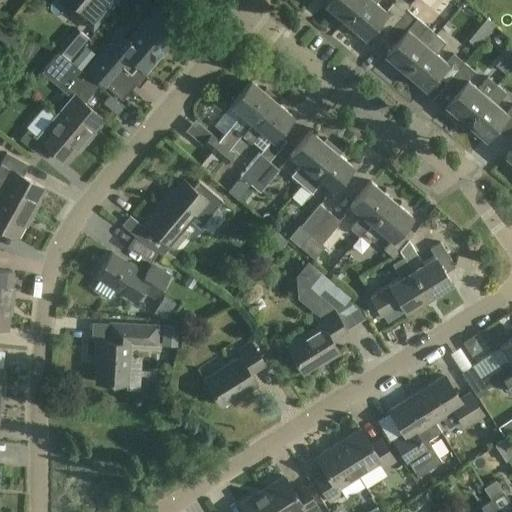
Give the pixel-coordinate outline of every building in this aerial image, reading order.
[(0,0),(0,7),(6,13),(13,4),(7,0),(0,0)] [(67,0),(85,14),(81,19),(93,29),(114,3),(110,0),(67,0)] [(330,0),(325,6),(345,23),(363,0),(330,0)] [(386,35),(405,12),(404,11),(409,6),(401,0),(396,0),(386,13),(370,0),(363,0),(345,23),(364,39),(375,26),(386,35)] [(179,32),(155,11),(128,42),(119,35),(88,72),(124,102),(137,86),(121,73),(132,60),(147,73),(163,54),(161,53),(179,32)] [(435,37),(405,12),(386,35),(397,44),(386,57),(405,73),(435,37)] [(494,22),(473,40),(483,51),(504,33),(494,22)] [(17,38),(0,30),(0,46),(11,51),(17,38)] [(444,44),(435,37),(405,73),(425,90),(436,77),(446,85),(463,65),(452,55),(445,63),(435,54),(444,44)] [(44,70),(76,98),(57,120),(88,145),(96,136),(93,133),(104,121),(86,105),(100,89),(58,54),(44,70)] [(463,65),(446,85),(457,94),(446,107),(453,113),(449,117),(462,128),(496,86),(487,79),(478,90),(467,82),(474,73),(463,65)] [(229,151),(241,137),(249,127),(248,127),(271,99),(250,82),(230,107),(240,115),(218,142),(211,136),(203,145),(211,153),(198,168),(209,177),(221,161),(225,164),(233,155),(229,151)] [(505,94),(496,86),(462,128),(475,139),(479,135),(485,140),(496,127),(506,136),(511,128),(511,106),(506,114),(496,105),(505,94)] [(249,127),(241,137),(251,145),(252,143),(262,151),(271,141),(272,141),(292,117),(271,99),(248,127),(249,127)] [(88,145),(57,120),(39,141),(29,133),(21,142),(40,158),(48,149),(66,165),(76,153),(79,155),(88,145)] [(302,185),(331,150),(311,133),(290,157),(301,166),(292,176),(302,185)] [(352,167),(331,150),(302,185),(312,193),(321,182),(332,192),(352,167)] [(249,185),(250,185),(269,163),(259,155),(240,177),(249,185)] [(0,198),(32,217),(38,206),(35,204),(43,190),(23,178),(29,168),(8,156),(0,169),(0,198)] [(269,163),(250,185),(260,194),(279,171),(269,163)] [(249,185),(240,177),(229,190),(238,198),(249,185)] [(150,231),(141,242),(164,256),(171,248),(174,251),(187,236),(182,233),(192,221),(201,229),(223,203),(224,204),(225,204),(199,182),(193,190),(185,182),(170,201),(167,198),(144,226),(150,231)] [(359,237),(363,234),(368,227),(369,228),(391,200),(370,182),(350,206),(361,216),(349,229),(359,237)] [(26,227),(32,217),(0,198),(0,231),(15,240),(23,226),(26,227)] [(368,227),(363,234),(373,242),(381,233),(391,242),(384,251),(393,259),(413,235),(404,227),(412,218),(391,200),(369,228),(368,227)] [(302,229),(310,236),(329,213),(319,205),(300,228),(302,229)] [(310,236),(300,248),(314,260),(324,248),(321,245),(340,223),(329,213),(310,236)] [(403,258),(428,299),(451,284),(445,273),(454,267),(440,244),(430,250),(434,257),(423,265),(408,242),(400,252),(403,258)] [(145,276),(112,254),(97,277),(135,303),(143,290),(156,298),(170,277),(152,266),(145,276)] [(428,299),(403,258),(392,265),(400,279),(370,297),(381,315),(399,303),(406,313),(428,299)] [(483,264),(478,286),(489,289),(494,267),(483,264)] [(0,299),(12,301),(13,287),(10,287),(12,272),(0,270),(0,299)] [(353,301),(322,273),(309,288),(334,310),(347,330),(364,319),(353,301)] [(10,313),(12,301),(0,299),(0,327),(6,328),(8,313),(10,313)] [(347,332),(334,311),(318,321),(322,326),(287,349),(303,374),(324,361),(325,364),(341,354),(333,341),(347,332)] [(158,325),(112,324),(111,341),(98,341),(97,359),(98,359),(97,383),(128,384),(128,390),(141,390),(142,362),(129,361),(129,343),(157,344),(158,325)] [(511,372),(511,340),(501,348),(508,359),(505,361),(505,362),(480,378),(472,367),(462,374),(478,399),(489,392),(487,389),(511,372)] [(266,366),(252,344),(236,354),(239,358),(204,380),(220,406),(240,394),(242,397),(258,386),(251,375),(266,366)] [(417,395),(434,423),(441,419),(447,429),(458,422),(463,429),(482,417),(468,395),(458,401),(444,378),(417,395)] [(432,424),(434,423),(417,395),(390,412),(404,435),(394,441),(417,476),(438,463),(425,441),(438,433),(432,424)] [(511,434),(505,424),(498,429),(505,439),(511,434)] [(359,431),(338,444),(359,477),(378,464),(382,470),(395,462),(381,440),(370,448),(359,431)] [(359,477),(338,444),(316,458),(327,475),(317,481),(331,503),(343,495),(339,489),(359,477)] [(261,492),(274,511),(316,511),(320,510),(306,487),(295,494),(284,478),(261,492)] [(511,511),(511,505),(496,481),(484,488),(500,511),(511,511)] [(500,511),(484,488),(492,500),(481,507),(483,511),(500,511)] [(274,511),(261,492),(239,506),(242,511),(274,511)]
